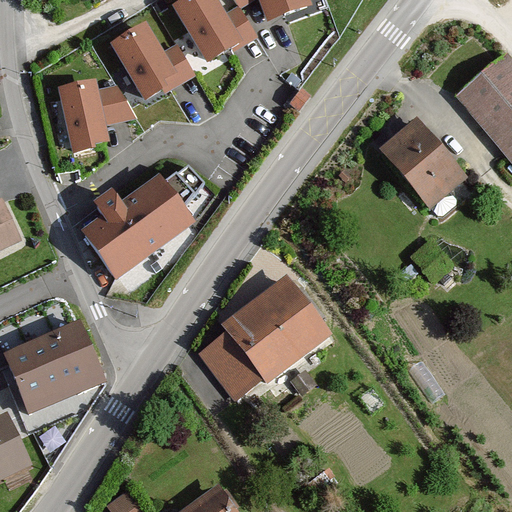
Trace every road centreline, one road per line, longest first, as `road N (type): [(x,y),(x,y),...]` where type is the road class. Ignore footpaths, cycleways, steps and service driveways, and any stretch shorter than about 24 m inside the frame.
road 1 (tertiary): [(416,0),(235,237),(133,387)]
road 2 (residential): [(3,0),(13,95),(32,163),(133,387)]
road 3 (tertiary): [(133,387),(58,502)]
